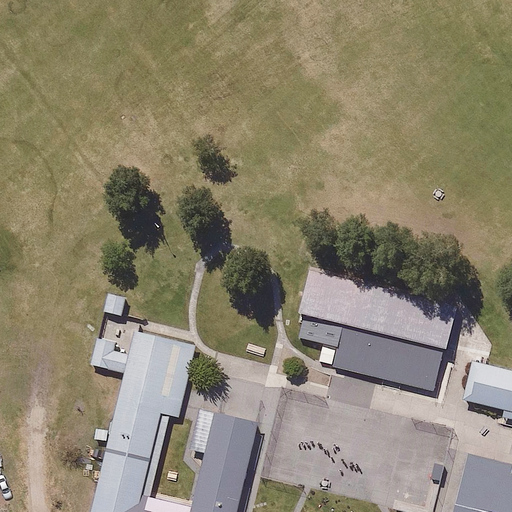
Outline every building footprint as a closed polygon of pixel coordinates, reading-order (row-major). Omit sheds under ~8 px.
[(458,302),(309,266),(293,336),(340,347),(334,370),(436,394),(458,302)] [(127,296),(107,292),(102,314),(123,318),(127,296)] [(195,345),(139,332),(134,356),(135,356),(130,376),(98,511),(173,511),(144,505),(166,410),(180,413),(195,345)] [(115,343),(96,338),(89,366),(130,376),(135,356),(113,351),(115,343)] [(511,371),(477,363),(468,403),(511,412),(511,371)] [(240,511),(261,419),(216,409),(192,511),(240,511)] [(511,466),(471,456),(457,511),(511,511),(511,476),(509,475),(511,466)]
